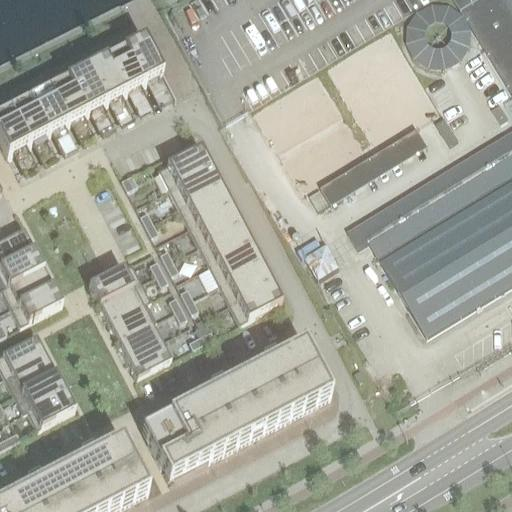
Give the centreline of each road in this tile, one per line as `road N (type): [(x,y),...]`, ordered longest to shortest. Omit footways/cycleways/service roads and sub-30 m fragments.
road 1 (residential): [(178,511),(357,416),(196,109)]
road 2 (tertiary): [(511,413),(357,506)]
road 3 (tertiary): [(396,511),(511,441)]
